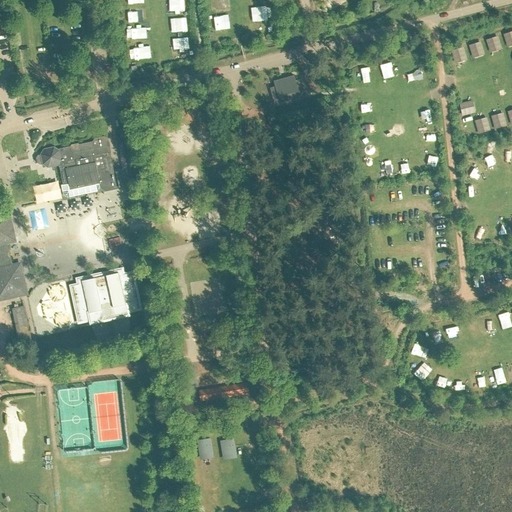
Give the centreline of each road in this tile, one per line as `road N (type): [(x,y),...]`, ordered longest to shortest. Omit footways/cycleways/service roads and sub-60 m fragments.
road 1 (track): [(229,70),(293,511)]
road 2 (track): [(263,346),(46,381),(14,372),(0,346)]
road 3 (track): [(432,19),(467,296)]
road 4 (track): [(275,403),(373,379),(437,405),(511,400)]
road 5 (track): [(511,285),(406,318),(373,379)]
